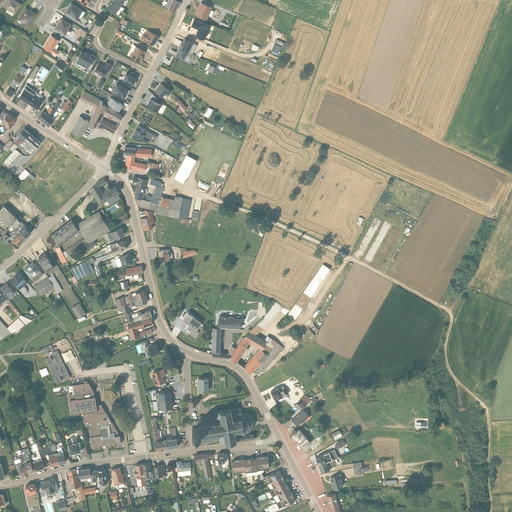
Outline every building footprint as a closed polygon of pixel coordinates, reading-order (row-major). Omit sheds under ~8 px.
[(8,0),(4,7),(15,14),(21,4),(14,0),(8,0)] [(83,8),(71,0),(70,0),(64,10),(76,18),(79,14),(81,15),(85,9),(83,8)] [(121,3),(115,0),(108,0),(109,0),(109,1),(106,5),(116,11),(118,6),(119,7),(121,3)] [(166,0),(165,4),(174,9),(178,0),(166,0)] [(202,0),(200,0),(196,12),(207,16),(208,12),(211,13),(213,8),(211,7),(212,4),(202,0)] [(28,27),(36,14),(26,7),(18,20),(23,23),(23,24),(28,27)] [(71,23),(61,16),(55,26),(65,33),(71,23)] [(195,32),(204,36),(208,25),(200,22),(201,20),(193,17),(191,23),(198,26),(195,32)] [(216,36),(220,27),(213,24),(209,34),(216,36)] [(143,31),(140,35),(144,38),(145,39),(145,38),(147,39),(147,40),(151,42),(152,42),(152,41),(153,42),(158,33),(146,26),(143,31)] [(59,38),(51,32),(43,45),(56,53),(59,49),(55,46),(59,38)] [(181,40),(179,44),(192,51),(197,42),(184,36),(182,40),(181,40)] [(145,48),(133,41),(128,52),(140,59),(143,54),(142,54),(145,48)] [(176,53),(188,59),(192,51),(179,44),(176,49),(177,50),(176,53)] [(88,66),(95,53),(86,48),(82,55),(79,54),(78,55),(76,53),(73,58),(88,66)] [(66,64),(57,59),(55,63),(63,68),(66,64)] [(109,67),(112,62),(106,59),(104,63),(98,60),(94,68),(99,71),(99,72),(101,73),(102,72),(104,73),(108,66),(109,67)] [(24,72),(27,66),(22,63),(4,93),(9,96),(23,75),(19,72),(20,70),(24,72)] [(39,65),(35,63),(29,73),(32,75),(39,65)] [(133,82),(136,75),(126,69),(125,73),(124,73),(122,76),(123,76),(123,77),(133,82)] [(164,77),(156,87),(165,95),(168,92),(169,92),(172,88),(167,85),(170,82),(164,77)] [(118,81),(116,80),(112,88),(126,95),(130,87),(122,83),(123,81),(119,79),(118,81)] [(36,89),(26,83),(19,94),(21,96),(21,97),(23,98),(22,99),(28,103),(36,89)] [(104,111),(120,119),(123,112),(102,101),(103,99),(84,89),(80,97),(96,105),(95,107),(104,111)] [(158,108),(162,101),(157,98),(158,96),(152,91),(147,102),(158,108)] [(43,97),(35,92),(29,101),(33,104),(33,105),(36,108),(43,97)] [(52,99),(51,98),(54,94),(51,92),(46,98),(45,100),(47,102),(38,115),(43,119),(53,106),(50,104),(50,103),(49,103),(52,99)] [(110,94),(106,101),(119,108),(123,102),(110,94)] [(187,105),(179,96),(175,99),(183,109),(187,105)] [(62,106),(67,109),(70,103),(71,103),(73,100),(70,99),(71,98),(68,97),(66,99),(62,106)] [(56,108),(61,100),(58,98),(53,107),(43,119),(45,121),(51,121),(59,110),(56,108)] [(210,114),(214,106),(209,103),(205,112),(210,114)] [(114,130),(117,124),(102,116),(105,111),(95,107),(89,119),(79,114),(71,128),(82,134),(87,123),(92,125),(99,123),(114,130)] [(16,115),(8,110),(0,122),(7,127),(8,126),(10,127),(13,121),(12,120),(16,115)] [(189,115),(186,119),(194,125),(197,121),(189,115)] [(138,123),(132,133),(141,138),(142,137),(147,140),(150,136),(145,133),(148,128),(138,123)] [(21,140),(29,131),(24,126),(18,133),(18,132),(12,139),(10,137),(3,144),(0,148),(0,153),(3,151),(3,148),(4,146),(8,149),(10,147),(13,149),(15,147),(21,140)] [(32,150),(41,140),(29,131),(21,140),(32,150)] [(184,147),(186,143),(173,136),(172,140),(184,147)] [(160,166),(157,165),(158,161),(147,158),(147,161),(134,159),(135,152),(150,153),(151,146),(125,144),(124,151),(129,151),(126,165),(156,171),(157,169),(159,169),(160,166)] [(20,151),(15,147),(13,149),(4,160),(8,164),(20,151)] [(186,151),(173,175),(183,180),(186,175),(187,175),(196,157),(186,151)] [(22,178),(29,171),(25,167),(18,175),(22,178)] [(145,191),(144,190),(147,178),(133,175),(132,179),(137,181),(135,188),(136,189),(135,196),(137,203),(149,207),(155,208),(155,210),(186,216),(191,197),(175,193),(174,196),(170,195),(163,194),(161,193),(163,185),(163,181),(161,180),(161,179),(151,176),(150,181),(156,183),(152,193),(147,192),(145,197),(144,197),(145,191)] [(96,181),(90,187),(100,203),(107,199),(110,204),(120,197),(117,191),(119,190),(115,184),(111,187),(110,185),(104,189),(103,190),(99,185),(106,180),(104,177),(96,181)] [(119,206),(118,202),(108,207),(109,211),(119,206)] [(16,225),(27,235),(31,230),(28,226),(28,225),(25,222),(25,223),(21,218),(22,217),(18,213),(16,215),(4,203),(0,207),(0,223),(0,224),(4,228),(5,228),(12,221),(16,225)] [(104,211),(103,207),(75,223),(89,241),(110,228),(101,213),(104,211)] [(154,214),(153,210),(144,208),(146,215),(142,216),(143,220),(142,221),(142,224),(144,229),(152,227),(151,222),(154,221),(153,214),(154,214)] [(71,218),(71,217),(62,224),(70,234),(78,228),(71,218)] [(10,242),(7,239),(10,236),(5,231),(2,235),(0,233),(0,228),(2,230),(4,228),(0,224),(0,236),(2,238),(8,244),(10,242)] [(59,243),(70,234),(62,224),(52,232),(59,243)] [(16,225),(9,232),(20,242),(27,235),(16,225)] [(110,239),(124,233),(121,225),(107,232),(110,239)] [(52,232),(46,237),(49,241),(48,242),(51,245),(51,244),(53,247),(57,244),(57,245),(59,244),(58,241),(52,232)] [(85,243),(88,241),(85,236),(63,251),(65,256),(70,253),(85,243)] [(107,244),(109,249),(111,248),(112,251),(124,248),(123,246),(128,245),(126,237),(117,240),(117,241),(107,244)] [(63,262),(67,260),(67,259),(59,245),(59,244),(55,247),(63,262)] [(159,249),(161,260),(171,259),(169,247),(159,249)] [(182,251),(181,251),(183,256),(196,251),(195,247),(192,247),(187,249),(186,248),(182,250),(182,251)] [(54,266),(45,251),(38,255),(47,270),(54,266)] [(115,257),(118,265),(132,259),(135,258),(134,254),(131,256),(129,252),(115,257)] [(92,255),(88,258),(71,267),(75,274),(72,276),(74,281),(77,279),(77,278),(94,269),(90,262),(95,260),(95,259),(92,255)] [(41,269),(33,259),(23,268),(34,280),(43,273),(40,269),(41,269)] [(295,316),(329,266),(322,261),(288,311),(288,312),(295,316)] [(116,269),(118,277),(125,276),(125,277),(132,276),(132,273),(143,271),(141,265),(124,268),(124,267),(116,269)] [(27,281),(18,270),(11,277),(19,287),(27,281)] [(62,288),(53,273),(48,276),(54,286),(58,291),(62,288)] [(55,291),(58,296),(60,295),(54,286),(48,276),(33,285),(40,295),(44,292),(44,293),(47,292),(46,291),(51,288),(54,292),(55,291)] [(120,281),(122,288),(129,286),(127,280),(120,281)] [(14,292),(6,282),(0,286),(0,287),(7,297),(14,292)] [(117,305),(146,295),(144,289),(128,294),(124,296),(123,296),(114,298),(117,305)] [(147,302),(146,295),(116,305),(118,310),(121,308),(123,313),(125,313),(130,311),(127,303),(131,302),(132,306),(135,305),(136,306),(140,305),(140,304),(147,302)] [(263,316),(243,336),(230,357),(236,361),(248,341),(259,348),(253,354),(254,355),(244,366),(250,373),(253,370),(257,373),(264,369),(283,347),(276,340),(267,334),(264,338),(256,333),(263,328),(269,322),(271,323),(281,310),(286,314),(288,312),(288,311),(289,310),(275,300),(263,316)] [(72,306),(78,316),(86,312),(79,301),(72,306)] [(130,311),(125,313),(127,321),(133,319),(134,321),(151,316),(149,310),(141,312),(141,311),(132,314),(131,311),(130,311)] [(188,310),(185,315),(191,320),(186,328),(189,330),(188,331),(192,333),(191,334),(195,336),(196,336),(199,330),(198,330),(201,326),(199,324),(202,320),(191,313),(192,312),(188,310)] [(0,337),(32,318),(21,313),(7,326),(0,318),(0,337)] [(217,326),(212,326),(211,355),(212,355),(222,356),(229,357),(235,347),(231,344),(228,349),(229,350),(227,352),(220,351),(221,326),(240,326),(240,317),(240,316),(233,316),(233,315),(227,314),(227,313),(219,313),(218,320),(217,320),(217,326)] [(151,327),(151,328),(138,332),(136,327),(152,322),(153,322),(151,316),(134,321),(133,319),(127,321),(132,338),(139,336),(139,335),(155,330),(154,326),(151,327)] [(108,352),(112,350),(109,340),(104,341),(104,342),(102,342),(103,345),(96,347),(97,349),(100,348),(100,350),(106,348),(108,352)] [(146,351),(147,355),(151,354),(159,352),(156,342),(149,345),(147,340),(144,341),(146,348),(144,348),(146,351)] [(51,344),(40,348),(43,354),(54,349),(51,344)] [(50,356),(45,358),(56,383),(62,381),(59,376),(62,374),(64,379),(70,377),(57,349),(52,351),(54,357),(51,359),(50,356)] [(47,366),(40,368),(42,375),(49,373),(47,366)] [(151,372),(156,384),(165,381),(163,375),(166,374),(164,368),(151,372)] [(208,376),(198,376),(198,390),(209,389),(208,376)] [(74,393),(73,393),(69,394),(70,399),(69,399),(72,413),(82,412),(83,417),(87,421),(109,417),(101,403),(96,404),(95,395),(94,395),(93,391),(94,390),(88,381),(87,381),(87,379),(83,380),(84,382),(73,384),(74,393)] [(271,392),(270,392),(272,395),(272,394),(274,398),(277,396),(278,398),(288,392),(286,388),(285,388),(283,385),(271,391),(271,392)] [(156,400),(171,398),(170,390),(155,392),(156,400)] [(296,403),(302,408),(307,403),(307,402),(310,399),(305,395),(302,398),(302,397),(296,403)] [(157,409),(172,407),(171,398),(156,400),(157,409)] [(195,426),(192,427),(193,435),(197,434),(198,440),(201,439),(202,440),(202,441),(203,442),(204,443),(205,443),(205,442),(206,442),(206,441),(206,440),(219,437),(220,442),(225,441),(225,442),(236,440),(236,439),(240,438),(241,441),(254,438),(253,433),(248,434),(247,432),(248,431),(250,429),(251,428),(252,426),(253,424),(253,422),(253,420),(252,418),(251,417),(250,415),(248,414),(246,413),(244,412),(241,412),(240,408),(236,408),(231,409),(231,408),(219,410),(219,411),(214,412),(215,416),(203,418),(202,417),(201,416),(200,416),(199,416),(198,417),(198,418),(198,419),(198,420),(195,420),(195,426)] [(303,409),(291,420),(297,426),(301,422),(302,423),(309,417),(303,409)] [(166,439),(162,439),(160,430),(159,430),(158,428),(157,428),(155,419),(156,419),(155,416),(150,417),(152,426),(156,450),(167,448),(166,439)] [(109,417),(87,421),(91,446),(91,448),(105,446),(121,444),(119,435),(109,417)] [(74,423),(76,430),(82,429),(81,421),(74,423)] [(338,425),(330,429),(335,439),(343,436),(338,425)] [(166,439),(167,448),(178,447),(175,427),(169,428),(170,434),(171,434),(172,438),(166,439)] [(316,438),(311,442),(300,428),(292,434),(304,449),(310,444),(313,449),(320,443),(316,438)] [(66,440),(70,454),(81,451),(79,441),(78,441),(77,437),(73,438),(73,437),(71,438),(71,439),(66,440)] [(338,444),(336,445),(337,448),(346,445),(343,439),(337,442),(338,444)] [(37,448),(36,443),(35,440),(32,441),(33,444),(35,450),(34,450),(37,456),(32,458),(36,470),(45,467),(41,457),(37,448)] [(59,464),(65,462),(63,451),(61,447),(57,449),(56,445),(55,445),(54,443),(52,444),(51,440),(49,441),(53,452),(55,452),(59,464)] [(39,442),(36,443),(41,457),(45,455),(47,460),(50,459),(52,466),(59,464),(55,452),(53,452),(51,447),(41,449),(41,448),(39,442)] [(28,473),(34,471),(29,456),(28,457),(28,454),(30,454),(28,447),(20,450),(21,454),(28,473)] [(315,458),(318,465),(337,458),(334,450),(320,455),(320,456),(315,458)] [(206,481),(211,480),(208,458),(212,457),(212,453),(195,455),(196,461),(196,462),(202,461),(206,481)] [(218,460),(215,461),(216,469),(219,469),(219,470),(222,470),(222,463),(225,462),(226,465),(228,464),(227,453),(217,454),(218,460)] [(21,454),(18,455),(21,462),(15,464),(17,471),(19,475),(22,474),(22,475),(28,473),(21,454)] [(263,458),(262,458),(261,458),(260,458),(255,458),(257,472),(258,475),(261,474),(261,473),(263,472),(263,470),(269,469),(268,457),(263,457),(263,458)] [(257,472),(255,459),(252,459),(252,458),(250,459),(252,476),(258,475),(257,472)] [(336,465),(334,459),(318,465),(321,471),(326,470),(326,471),(331,469),(331,468),(331,467),(336,465)] [(178,477),(191,475),(190,471),(191,470),(190,462),(181,463),(181,461),(176,462),(177,472),(178,477)] [(161,479),(165,478),(165,475),(164,475),(163,472),(164,471),(163,465),(153,467),(154,470),(150,470),(149,463),(143,464),(145,480),(151,479),(151,480),(155,480),(155,477),(161,476),(161,479)] [(129,488),(132,498),(148,495),(143,464),(135,465),(136,470),(134,470),(136,479),(137,479),(136,479),(137,487),(129,488)] [(114,469),(111,469),(113,477),(112,477),(114,486),(124,484),(122,475),(121,475),(119,467),(117,468),(117,467),(114,468),(114,469)] [(368,471),(367,467),(362,468),(362,467),(353,469),(354,476),(355,476),(363,474),(363,472),(368,471)] [(78,470),(81,481),(87,481),(87,478),(91,477),(90,473),(90,468),(78,470)] [(105,468),(98,469),(99,476),(96,476),(96,480),(95,483),(100,483),(100,485),(102,486),(106,485),(107,484),(107,482),(108,482),(107,474),(106,474),(105,468)] [(79,490),(81,500),(85,500),(85,495),(84,489),(81,481),(78,470),(75,470),(68,471),(72,491),(79,490)] [(91,481),(96,480),(96,476),(99,476),(98,470),(94,470),(94,471),(93,471),(93,473),(90,473),(91,480),(91,481)] [(268,478),(270,483),(282,477),(279,471),(278,471),(270,476),(270,477),(268,478)] [(342,478),(340,474),(330,478),(334,490),(343,487),(340,479),(342,478)] [(282,477),(270,483),(274,489),(285,483),(282,477)] [(52,479),(40,482),(42,490),(45,490),(47,496),(55,494),(55,491),(58,490),(55,482),(55,481),(54,481),(53,480),(52,480),(52,479)] [(31,511),(40,511),(39,505),(34,483),(26,486),(25,486),(25,487),(26,490),(26,491),(25,491),(26,494),(29,507),(30,507),(31,511)] [(273,497),(288,489),(285,483),(274,489),(269,492),(272,498),(273,497)] [(96,492),(95,487),(84,489),(85,495),(92,494),(92,493),(96,492)] [(291,494),(288,489),(273,497),(276,503),(291,496),(290,494),(291,494)] [(339,511),(335,494),(327,496),(330,511),(339,511)] [(276,503),(279,509),(283,507),(295,501),(292,496),(291,497),(291,496),(276,503)] [(67,508),(68,511),(69,511),(71,511),(70,508),(74,507),(73,501),(74,500),(73,498),(66,500),(67,505),(69,505),(70,507),(67,508)] [(59,511),(68,509),(67,508),(67,507),(65,507),(64,500),(57,502),(59,511)]
